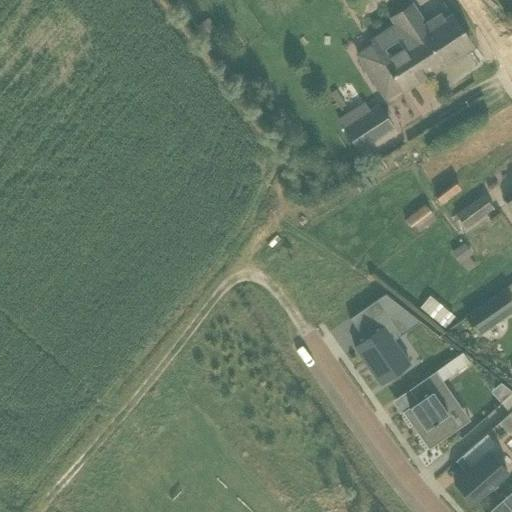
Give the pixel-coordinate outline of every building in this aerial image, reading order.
[(392,19),(395,23),(402,35),(400,37),(427,75),(472,47),(453,17),(429,32),(412,6),(392,19)] [(385,98),(401,88),(403,91),(427,75),(400,37),(378,50),(374,45),(358,55),(385,98)] [(363,130),(355,118),(343,126),(351,138),(363,130)] [(454,181),(434,196),(442,207),(462,192),(454,181)] [(494,208),(484,194),(456,214),(467,228),(494,208)] [(417,232),(436,218),(425,203),(406,217),(417,232)] [(466,317),(479,335),(511,311),(511,305),(502,292),(466,317)] [(390,318),(403,308),(385,294),(349,319),(364,340),(354,347),(381,385),(410,365),(393,341),(399,338),(395,333),(399,330),(390,318)] [(429,316),(444,329),(454,316),(439,303),(429,316)] [(462,352),(442,366),(450,377),(470,363),(462,352)] [(453,399),(434,372),(407,391),(415,403),(401,413),(427,450),(456,430),(441,407),(453,399)] [(511,391),(501,381),(490,392),(508,411),(511,407),(511,391)] [(511,427),(511,411),(499,423),(507,433),(511,427)] [(487,434),(462,456),(472,468),(454,483),(472,504),(508,473),(491,454),(498,447),(487,434)] [(511,511),(511,491),(502,501),(511,511)]
